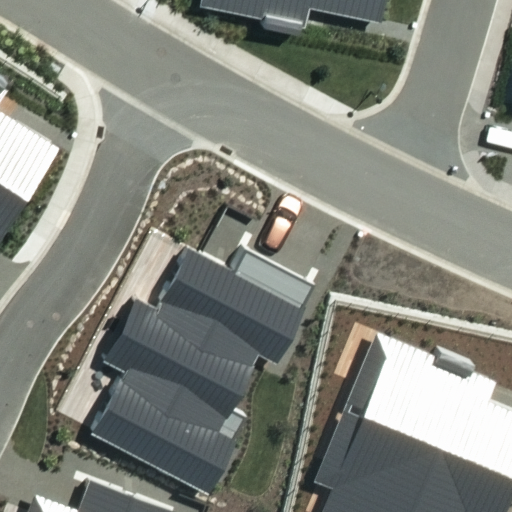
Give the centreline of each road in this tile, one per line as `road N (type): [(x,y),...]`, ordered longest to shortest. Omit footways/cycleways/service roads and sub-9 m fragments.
road 1 (residential): [(0,362),(89,236),(174,81)]
road 2 (residential): [(174,81),(387,192)]
road 3 (residential): [(387,192),(427,114),(464,0)]
road 4 (residential): [(36,0),(174,81)]
road 5 (residential): [(387,192),(511,251)]
